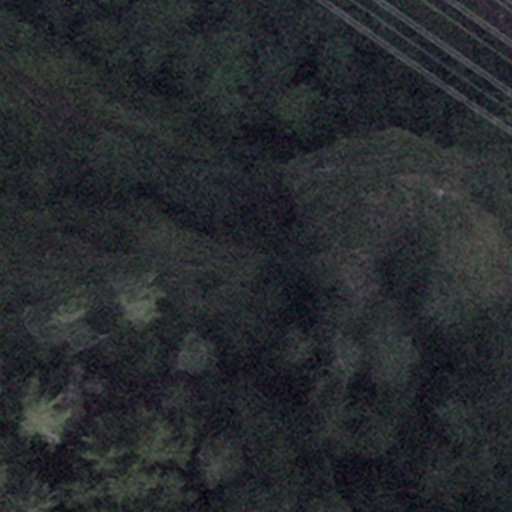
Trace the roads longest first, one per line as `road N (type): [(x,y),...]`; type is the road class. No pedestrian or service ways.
road 1 (track): [(511,337),(91,152),(0,82)]
road 2 (primary): [(89,511),(0,402)]
